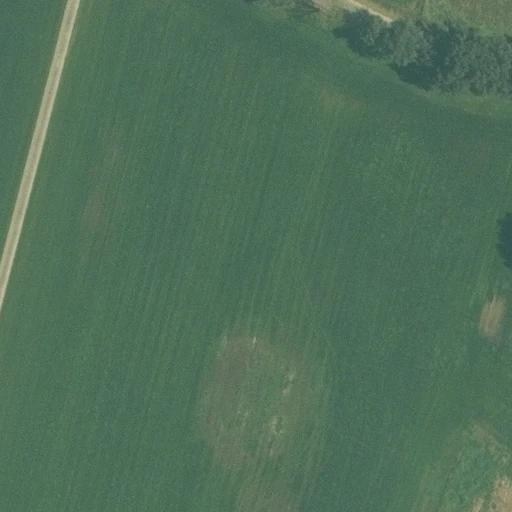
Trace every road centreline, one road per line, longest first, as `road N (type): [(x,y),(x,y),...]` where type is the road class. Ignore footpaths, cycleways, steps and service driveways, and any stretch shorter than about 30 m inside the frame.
road 1 (track): [(0,290),(74,0)]
road 2 (unclassified): [(511,71),(421,45),(325,0)]
